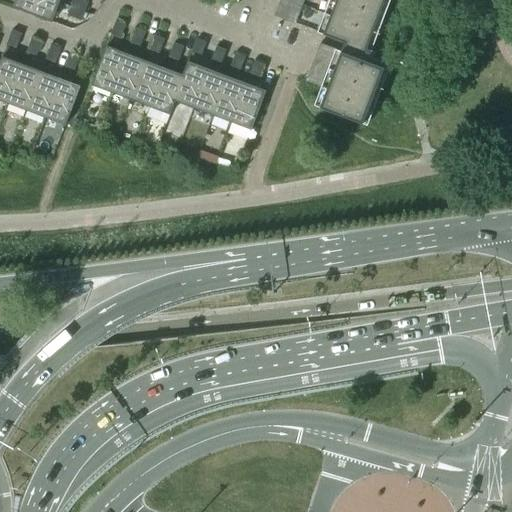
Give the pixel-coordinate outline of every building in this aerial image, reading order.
[(51,22),(59,2),(52,0),(15,0),(12,8),(51,22)] [(84,12),(87,3),(80,0),(72,0),(70,7),(84,12)] [(294,24),(303,0),(279,0),(274,16),(294,24)] [(309,69),(305,81),(325,89),(325,90),(326,90),(320,108),(362,124),(383,68),(366,62),(370,51),(366,49),(375,26),(384,0),(335,0),(322,34),(344,43),(340,52),(319,44),(314,56),(309,69)] [(80,21),(84,12),(70,7),(66,16),(80,21)] [(119,39),(124,25),(115,21),(109,35),(119,39)] [(139,46),(145,32),(135,29),(129,43),(139,46)] [(15,48),(21,34),(11,31),(6,44),(15,48)] [(159,54),(164,39),(154,36),(148,50),(159,54)] [(35,56),(40,42),(31,38),(26,52),(35,56)] [(200,57),(205,43),(196,39),(190,53),(200,57)] [(177,61),(183,47),(173,43),(167,57),(177,61)] [(54,63),(60,49),(50,45),(45,59),(54,63)] [(110,93),(125,53),(105,46),(91,85),(110,93)] [(220,64),(225,50),(216,47),(210,61),(220,64)] [(74,70),(79,56),(69,52),(64,66),(74,70)] [(128,99),(143,60),(125,53),(110,93),(128,99)] [(239,71),(244,58),(235,54),(229,68),(239,71)] [(0,101),(5,104),(21,64),(1,57),(0,60),(0,101)] [(149,107),(164,68),(143,60),(128,99),(149,107)] [(191,108),(206,69),(187,61),(182,75),(183,75),(173,101),(191,108)] [(258,78),(263,65),(254,61),(249,75),(258,78)] [(24,111),(39,72),(21,64),(5,104),(24,111)] [(173,101),(183,75),(182,75),(164,68),(149,107),(145,117),(165,124),(168,115),(173,101)] [(211,115),(225,76),(206,69),(191,108),(211,115)] [(43,118),(58,79),(39,72),(24,111),(43,118)] [(230,122),(245,84),(225,76),(211,115),(230,122)] [(64,126),(79,87),(58,79),(43,118),(64,126)] [(250,130),(264,91),(245,84),(230,122),(250,130)]
